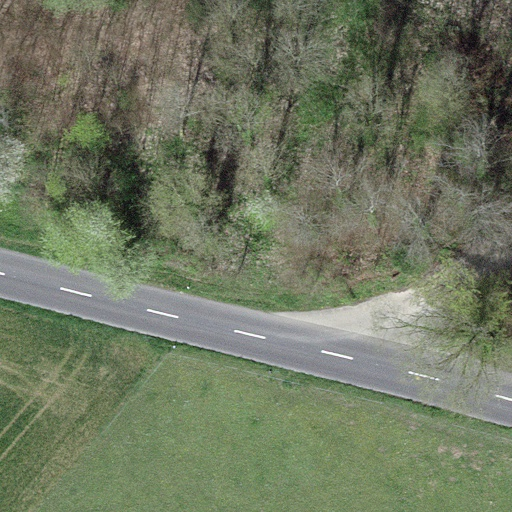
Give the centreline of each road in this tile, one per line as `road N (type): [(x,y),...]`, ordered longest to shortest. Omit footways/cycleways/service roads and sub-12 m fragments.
road 1 (tertiary): [(0,271),(511,399)]
road 2 (track): [(353,0),(269,337)]
road 3 (track): [(338,354),(511,251)]
